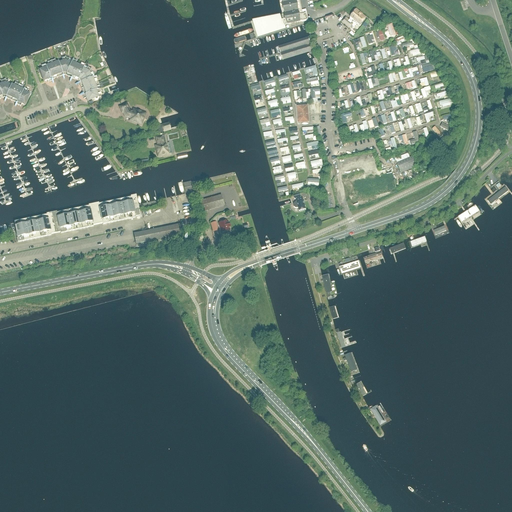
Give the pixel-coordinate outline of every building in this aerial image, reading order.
[(280,5),(281,10),(301,6),(300,1),(280,5)] [(281,10),(282,15),(299,12),(302,11),(301,6),(281,10)] [(354,25),(357,22),(360,25),(365,19),(359,13),(356,10),(351,17),(352,18),(349,21),(346,18),(342,22),(349,28),(353,24),(354,25)] [(299,12),(282,15),(283,20),(284,26),(284,25),(306,21),(307,21),(306,14),(302,15),(301,11),(299,12)] [(275,16),(271,17),(275,31),(279,29),(275,16)] [(280,16),(275,16),(279,29),(285,27),(284,25),(284,26),(283,20),(281,21),(280,16)] [(271,17),(266,18),(270,32),(275,31),(271,17)] [(266,18),(262,19),(266,33),(270,32),(266,18)] [(262,19),(257,20),(262,35),(266,33),(262,19)] [(253,21),(257,36),(262,35),(257,20),(253,21)] [(367,20),(359,30),(362,33),(370,22),(367,20)] [(385,26),(390,38),(395,36),(391,24),(385,26)] [(365,37),(368,46),(374,44),(371,34),(368,35),(367,33),(364,34),(365,37)] [(395,45),(406,40),(404,36),(394,41),(395,45)] [(283,61),(313,52),(308,37),(278,47),(283,61)] [(362,38),(352,41),(353,45),(360,43),(361,49),(365,48),(362,38)] [(378,54),(376,55),(375,52),(369,53),(371,58),(373,58),(374,61),(380,60),(378,54)] [(51,80),(64,75),(78,81),(83,95),(82,95),(84,99),(86,98),(87,101),(98,96),(97,94),(100,93),(99,89),(97,89),(96,87),(99,86),(96,78),(93,80),(93,77),(91,78),(90,74),(93,73),(92,69),(87,67),(86,70),(83,69),(85,65),(81,63),(80,66),(75,64),(77,61),(73,59),(71,63),(68,62),(69,59),(65,57),(61,58),(63,61),(59,63),(58,61),(56,62),(55,59),(47,62),(48,65),(46,66),(45,64),(41,66),(42,69),(40,70),(44,81),(47,80),(48,83),(52,81),(51,80)] [(420,67),(422,74),(433,71),(431,64),(420,67)] [(364,75),(365,78),(376,75),(374,67),(369,68),(371,73),(364,75)] [(421,82),(418,83),(419,89),(422,88),(422,86),(425,85),(425,86),(428,86),(426,78),(420,79),(421,82)] [(0,99),(4,97),(17,103),(17,105),(21,106),(22,104),(24,105),(29,94),(27,93),(28,90),(24,88),(23,90),(21,89),(22,86),(15,83),(14,86),(11,84),(11,86),(7,84),(8,81),(5,79),(1,81),(2,84),(0,84),(0,99)] [(306,85),(307,88),(315,86),(314,79),(304,81),(305,85),(306,85)] [(432,92),(437,91),(437,89),(443,87),(442,84),(431,88),(432,92)] [(343,92),(347,91),(348,96),(352,95),(349,86),(342,88),(343,92)] [(398,86),(390,88),(391,93),(393,93),(392,90),(395,89),(397,94),(400,93),(398,86)] [(413,92),(402,97),(404,103),(406,102),(405,99),(410,97),(412,102),(415,100),(415,99),(419,98),(417,93),(414,95),(413,92)] [(448,95),(446,96),(445,92),(433,96),(435,100),(448,97),(448,95)] [(354,104),(356,103),(357,107),(361,107),(360,98),(353,99),(354,104)] [(437,103),(439,109),(447,106),(446,105),(451,103),(450,99),(437,103)] [(126,104),(120,107),(122,113),(123,113),(125,117),(130,119),(130,120),(132,121),(131,121),(134,122),(140,124),(141,119),(143,120),(143,118),(144,119),(145,116),(144,115),(145,114),(133,110),(132,114),(129,113),(128,110),(129,110),(126,104)] [(413,106),(415,113),(421,111),(419,104),(413,106)] [(307,106),(297,107),(299,124),(309,123),(307,106)] [(350,124),(348,112),(343,113),(343,114),(340,115),(341,125),(350,124)] [(428,121),(433,119),(431,113),(422,115),(425,124),(429,123),(428,121)] [(168,123),(161,125),(163,133),(171,131),(168,123)] [(388,135),(394,133),(393,129),(396,128),(395,123),(385,127),(388,135)] [(448,132),(450,128),(441,124),(439,128),(448,132)] [(434,129),(431,132),(438,138),(441,136),(434,129)] [(407,144),(410,143),(410,145),(418,142),(415,132),(411,134),(413,140),(407,142),(407,144)] [(399,139),(401,139),(403,145),(406,144),(404,135),(398,137),(399,139)] [(162,137),(156,138),(158,146),(157,146),(159,155),(163,154),(163,156),(169,155),(166,144),(164,136),(162,137)] [(392,139),(382,142),(385,150),(391,148),(391,150),(396,148),(392,139)] [(407,154),(394,159),(396,163),(409,158),(407,154)] [(397,164),(401,173),(417,167),(413,157),(397,164)] [(392,178),(375,181),(378,194),(395,191),(392,178)] [(183,184),(185,194),(185,195),(193,193),(190,182),(183,184)] [(484,200),(490,208),(510,192),(504,184),(484,200)] [(130,197),(130,198),(131,198),(135,217),(140,216),(137,205),(136,196),(130,197)] [(224,207),(221,196),(200,202),(203,213),(224,207)] [(322,201),(313,196),(310,201),(319,206),(322,201)] [(135,218),(135,217),(131,198),(130,198),(125,199),(129,220),(135,218)] [(125,199),(120,200),(124,221),(129,220),(125,199)] [(120,200),(114,201),(119,222),(124,221),(120,200)] [(294,208),(296,209),(298,209),(299,212),(305,210),(303,200),(296,201),(297,203),(296,203),(294,204),(293,206),(294,208)] [(114,201),(109,202),(113,223),(119,222),(114,201)] [(109,202),(103,204),(108,224),(113,223),(109,202)] [(97,225),(102,224),(98,205),(98,204),(93,205),(97,225)] [(103,204),(98,205),(102,224),(102,225),(108,224),(103,204)] [(92,226),(93,226),(97,225),(93,205),(88,206),(88,207),(92,226)] [(88,207),(83,208),(87,229),(93,227),(93,226),(92,226),(88,207)] [(476,207),(459,219),(463,225),(480,213),(476,207)] [(83,208),(77,209),(82,230),(87,229),(83,208)] [(77,209),(72,210),(76,231),(82,230),(77,209)] [(72,210),(67,211),(71,232),(76,231),(72,210)] [(67,211),(61,212),(66,233),(71,232),(67,211)] [(61,212),(56,214),(60,233),(60,234),(66,233),(61,212)] [(55,234),(60,233),(56,214),(56,213),(51,214),(55,234)] [(50,235),(51,235),(55,234),(51,214),(46,215),(46,216),(50,235)] [(46,216),(41,217),(45,237),(51,236),(51,235),(50,235),(46,216)] [(41,217),(35,218),(40,239),(45,237),(41,217)] [(35,218),(30,219),(34,240),(40,239),(35,218)] [(30,219),(25,220),(29,241),(34,240),(30,219)] [(25,220),(19,221),(24,242),(29,241),(25,220)] [(15,235),(17,243),(24,242),(19,221),(14,223),(15,230),(16,235),(15,235)] [(228,224),(227,221),(218,224),(221,234),(230,231),(229,228),(230,228),(229,224),(228,224)] [(180,225),(133,235),(135,245),(182,235),(180,225)] [(446,226),(433,232),(435,239),(450,233),(446,226)] [(427,246),(424,237),(408,242),(411,249),(420,245),(421,247),(427,246)] [(404,244),(389,249),(390,255),(406,249),(404,244)] [(381,251),(363,257),(365,264),(383,258),(381,251)] [(354,262),(340,267),(342,274),(361,268),(359,261),(354,262)] [(322,276),(326,294),(332,292),(328,274),(322,276)] [(330,307),(333,320),(339,318),(335,306),(330,307)] [(337,333),(342,348),(348,346),(343,331),(337,333)] [(351,353),(345,355),(351,373),(357,370),(351,353)] [(356,384),(363,397),(366,395),(360,382),(356,384)] [(376,406),(370,410),(380,426),(385,423),(376,406)]
